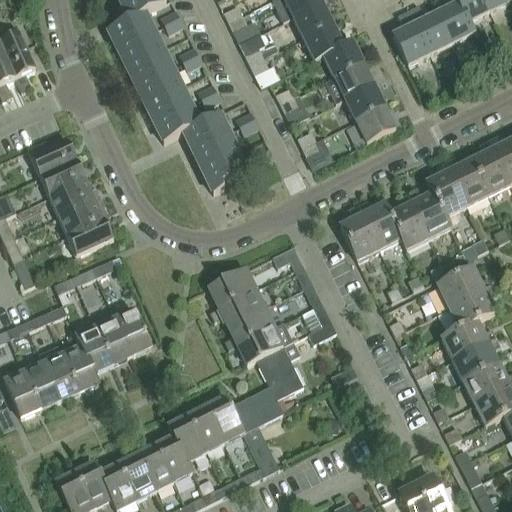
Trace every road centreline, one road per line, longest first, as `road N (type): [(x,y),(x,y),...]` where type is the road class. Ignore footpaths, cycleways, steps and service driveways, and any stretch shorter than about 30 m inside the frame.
road 1 (residential): [(282,511),(396,449),(395,427),(289,213)]
road 2 (residential): [(79,93),(135,206),(157,229),(212,245),(289,213)]
road 3 (residential): [(303,205),(199,0)]
road 4 (residential): [(427,143),(363,6)]
road 5 (residential): [(303,205),(427,143)]
